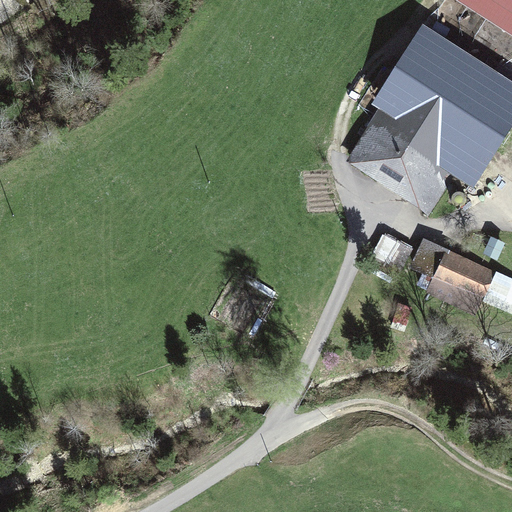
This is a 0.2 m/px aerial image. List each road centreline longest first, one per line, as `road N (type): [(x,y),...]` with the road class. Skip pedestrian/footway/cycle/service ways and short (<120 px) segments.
road 1 (track): [(156,511),(261,438),(302,374),(374,214),(511,226)]
road 2 (track): [(239,458),(328,411),(377,404),(511,483)]
road 3 (track): [(374,214),(345,163),(348,110),(365,75),(430,0)]
